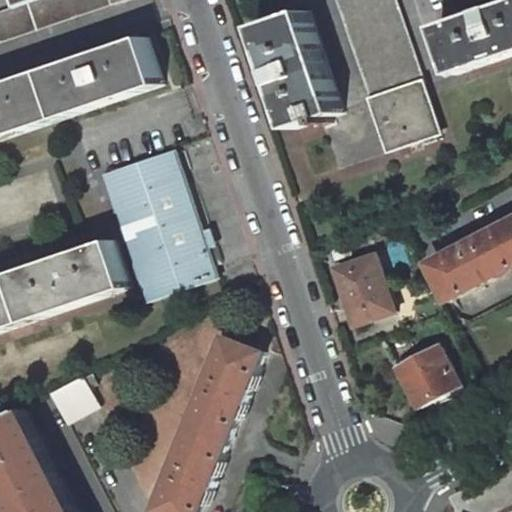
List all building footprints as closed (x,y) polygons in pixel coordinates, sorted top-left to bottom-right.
[(0,45),(134,0),(40,0),(15,8),(0,13),(0,45)] [(397,0),(343,0),(396,149),(445,132),(397,0)] [(511,5),(443,30),(459,80),(511,60),(511,5)] [(312,11),(263,28),(298,130),(347,113),(312,11)] [(151,38),(0,89),(0,140),(167,84),(151,38)] [(180,151),(109,175),(149,294),(152,303),(223,279),(213,248),(220,245),(214,229),(207,231),(180,151)] [(511,226),(436,266),(454,303),(511,273),(511,226)] [(0,280),(0,335),(137,289),(121,240),(72,257),(0,280)] [(383,258),(344,271),(360,325),(400,313),(383,258)] [(233,341),(163,511),(207,511),(269,355),(233,341)] [(445,346),(402,370),(426,414),(442,406),(439,400),(466,386),(445,346)] [(72,426),(103,410),(87,379),(57,395),(72,426)] [(0,425),(0,465),(24,511),(82,511),(29,410),(0,425)] [(511,511),(511,473),(460,500),(466,511),(511,511)]
